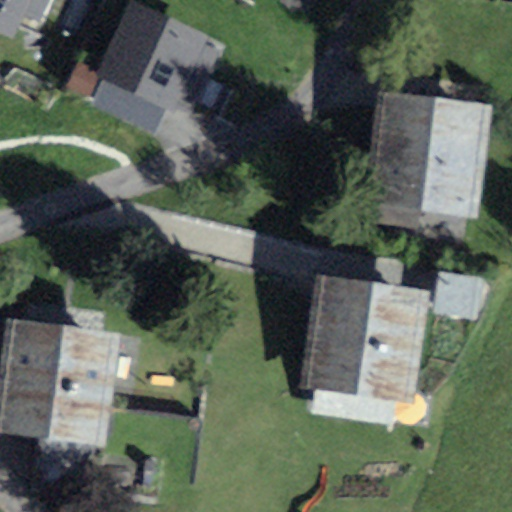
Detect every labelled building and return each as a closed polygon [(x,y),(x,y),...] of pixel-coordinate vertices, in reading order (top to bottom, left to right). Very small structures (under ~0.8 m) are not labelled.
[(31,0),(0,0),(0,38),(11,44),(31,0)] [(217,50),(132,10),(92,94),(176,135),(217,50)] [(365,215),(479,227),(490,117),(377,105),(365,215)] [(301,398),(411,413),(426,305),(316,290),(301,398)] [(120,345),(8,330),(0,389),(0,437),(105,452),(120,345)]
